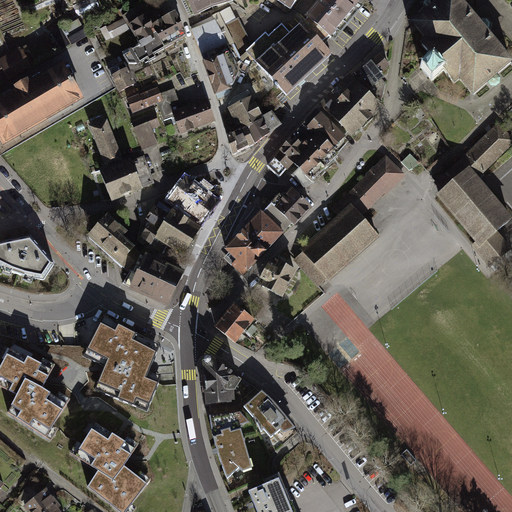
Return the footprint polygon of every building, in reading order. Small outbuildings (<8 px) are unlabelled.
[(185,0),(194,18),(213,9),(242,0),(275,0),(292,13),(301,0),(185,0)] [(332,33),(334,35),(353,12),(361,2),(358,0),(321,0),(310,15),(311,16),(332,33)] [(458,0),(442,0),(410,27),(423,43),(418,47),(432,63),(442,77),(453,90),(460,85),(473,100),(489,86),(491,88),(496,88),(500,85),(501,79),(499,77),(511,66),(511,63),(487,33),(490,30),(491,27),(490,24),(487,21),(481,20),(477,23),(458,0)] [(219,13),(190,27),(201,56),(218,100),(225,97),(226,94),(233,91),(232,89),(234,88),(241,75),(231,55),(233,54),(229,46),(235,43),(219,13)] [(250,50),(290,94),(331,56),(321,45),(332,33),(311,16),(302,25),(300,23),(290,33),(280,22),(260,40),(247,14),(235,20),(250,50)] [(102,28),(107,40),(130,30),(124,18),(102,28)] [(152,21),(132,30),(147,61),(188,41),(178,20),(157,30),(152,21)] [(63,28),(71,44),(86,36),(79,21),(63,28)] [(60,49),(69,45),(62,29),(53,33),(60,49)] [(19,51),(0,62),(0,89),(31,72),(19,51)] [(390,67),(380,55),(372,62),(353,79),(362,88),(381,103),(386,83),(383,80),(386,78),(382,74),(390,67)] [(0,98),(0,135),(4,144),(85,98),(65,62),(0,98)] [(442,77),(432,63),(420,73),(431,86),(442,77)] [(128,73),(114,80),(123,96),(137,89),(128,73)] [(353,79),(350,75),(342,83),(322,105),(352,135),(358,129),(373,113),(379,107),(362,88),(353,79)] [(159,90),(130,102),(135,116),(164,104),(159,90)] [(234,99),(227,107),(239,132),(242,130),(243,131),(248,129),(264,121),(262,119),(263,118),(256,103),(249,93),(234,99)] [(207,101),(173,113),(180,133),(214,121),(207,101)] [(343,137),(316,110),(306,121),(293,136),(302,145),(324,168),(332,160),(337,155),(332,150),(343,137)] [(264,121),(248,129),(256,147),(263,143),(271,136),(283,128),(280,124),(272,113),(263,118),(262,119),(264,121)] [(155,114),(132,123),(143,152),(159,146),(152,130),(160,127),(155,114)] [(111,201),(112,203),(155,186),(150,175),(144,158),(135,161),(132,155),(122,159),(107,121),(89,129),(106,170),(100,173),(111,201)] [(436,191),(439,195),(478,242),(473,245),(490,266),(498,259),(499,261),(510,250),(495,233),(510,220),(476,180),(511,143),(511,140),(498,126),(491,132),(460,163),(432,187),(436,191)] [(242,130),(239,132),(227,137),(231,148),(233,158),(256,147),(248,129),(243,131),(242,130)] [(302,145),(293,136),(268,167),(279,177),(292,162),(289,159),(302,145)] [(324,168),(302,145),(289,159),(292,162),(299,169),(292,176),(304,187),(315,183),(312,180),(324,168)] [(333,210),(340,218),(303,251),(304,252),(295,261),(318,286),(327,278),(328,280),(377,237),(360,217),(384,192),(387,194),(390,190),(404,176),(386,158),(375,169),(374,168),(367,175),(368,176),(347,198),(333,210)] [(218,203),(186,177),(168,200),(199,225),(218,203)] [(280,196),(272,204),(294,226),(311,208),(295,193),(289,193),(284,199),(280,196)] [(168,248),(185,257),(194,242),(200,232),(203,229),(173,210),(173,211),(169,209),(160,203),(157,207),(155,206),(146,222),(150,224),(147,230),(142,239),(163,255),(168,248)] [(291,224),(272,206),(262,216),(261,214),(225,252),(228,255),(225,258),(229,262),(234,267),(233,267),(233,268),(243,277),(291,224)] [(89,237),(130,273),(141,255),(136,251),(137,250),(125,239),(129,234),(108,216),(89,237)] [(0,251),(0,267),(44,281),(50,269),(30,245),(0,251)] [(131,288),(130,290),(169,308),(186,273),(147,255),(146,258),(141,255),(130,273),(123,284),(131,288)] [(263,284),(260,288),(283,301),(298,274),(276,262),(273,267),(270,266),(261,283),(263,284)] [(253,321),(234,305),(216,328),(235,343),(253,321)] [(118,325),(103,318),(84,356),(105,367),(103,371),(95,390),(147,412),(159,383),(146,378),(160,347),(118,325)] [(46,437),(66,405),(42,389),(48,378),(51,371),(10,349),(0,368),(0,384),(17,396),(8,413),(46,437)] [(209,360),(206,359),(203,362),(202,365),(201,365),(205,408),(230,406),(230,404),(234,404),(233,395),(240,385),(236,382),(239,377),(209,360)] [(260,394),(242,409),(256,424),(260,435),(263,432),(270,441),(280,432),(282,435),(294,430),(272,404),(260,394)] [(233,412),(209,414),(216,446),(227,476),(237,465),(242,470),(250,466),(243,442),(233,412)] [(88,487),(119,511),(125,511),(147,485),(124,466),(130,456),(135,449),(117,437),(96,424),(75,456),(98,471),(88,487)] [(281,472),(249,485),(254,495),(260,511),(297,511),(287,486),(281,472)] [(61,511),(48,494),(26,510),(27,511),(61,511)]
